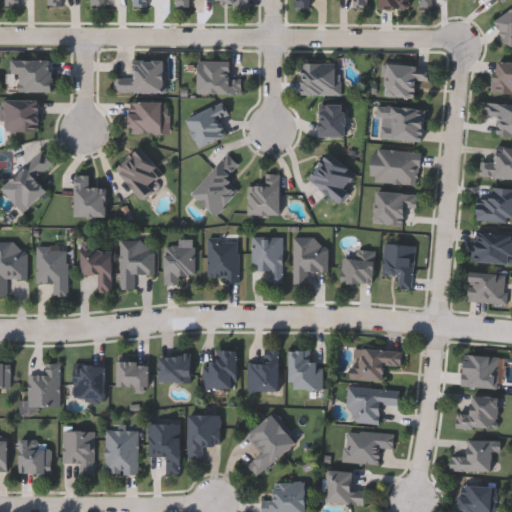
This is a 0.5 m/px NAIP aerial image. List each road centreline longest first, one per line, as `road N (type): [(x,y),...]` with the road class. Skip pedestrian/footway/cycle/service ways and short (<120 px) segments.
road 1 (residential): [(511,333),(376,320),(0,331)]
road 2 (residential): [(462,42),(0,33)]
road 3 (residential): [(462,42),(446,326)]
road 4 (residential): [(213,505),(0,506)]
road 5 (residential): [(446,326),(423,511)]
